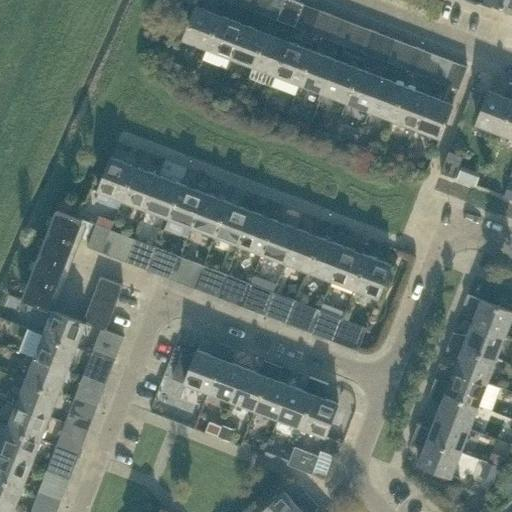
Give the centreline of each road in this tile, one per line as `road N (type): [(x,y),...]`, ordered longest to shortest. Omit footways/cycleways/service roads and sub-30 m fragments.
road 1 (residential): [(78,511),(158,312),(171,301),(387,381)]
road 2 (residential): [(387,381),(445,238),(468,226),(511,241)]
road 3 (residential): [(511,60),(343,0)]
road 4 (residential): [(385,511),(352,473),(387,381)]
